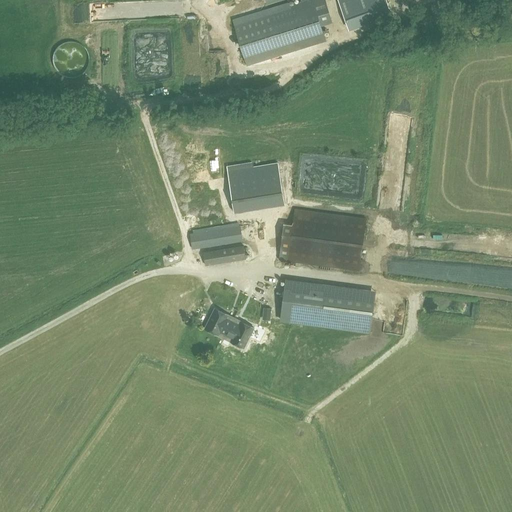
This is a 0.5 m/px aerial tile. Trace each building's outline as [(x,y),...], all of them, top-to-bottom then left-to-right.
[(331,18),(325,0),(308,0),(290,6),(289,3),(233,20),(247,65),(281,54),(326,40),(320,22),(331,18)] [(387,0),(341,0),(350,28),(392,15),(387,0)] [(278,162),(253,166),(252,163),(227,167),(234,212),(285,204),(278,162)] [(212,209),(222,208),(220,193),(210,195),(212,209)] [(359,270),(366,219),(295,209),(289,260),(359,270)] [(192,249),(243,241),(241,226),(190,234),(192,249)] [(205,266),(246,259),(244,245),(203,252),(205,266)] [(280,321),(371,333),(376,290),(286,278),(280,321)] [(395,313),(398,308),(390,304),(387,309),(395,313)] [(244,348),(254,328),(215,308),(205,329),(244,348)]
